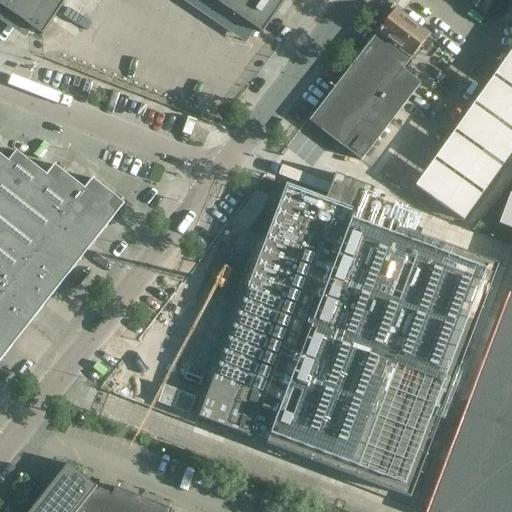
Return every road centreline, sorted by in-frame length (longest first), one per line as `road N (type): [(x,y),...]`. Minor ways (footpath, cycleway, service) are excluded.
road 1 (unclassified): [(0,453),(220,173)]
road 2 (unclassified): [(220,173),(0,87)]
road 3 (unclassified): [(220,173),(353,0)]
